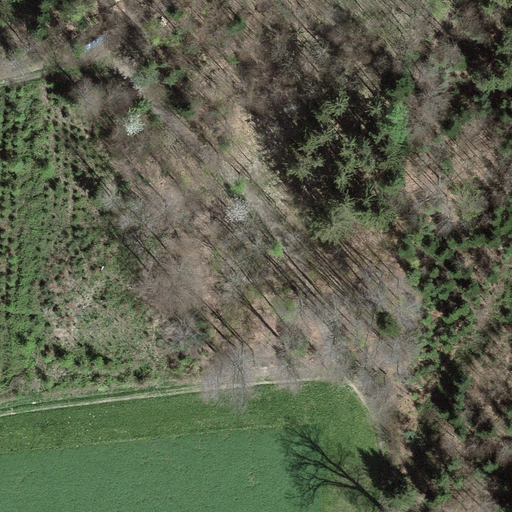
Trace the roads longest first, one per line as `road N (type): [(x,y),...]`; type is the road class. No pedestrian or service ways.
road 1 (track): [(385,511),(387,464),(370,390),(110,52)]
road 2 (track): [(171,0),(109,53),(0,74)]
